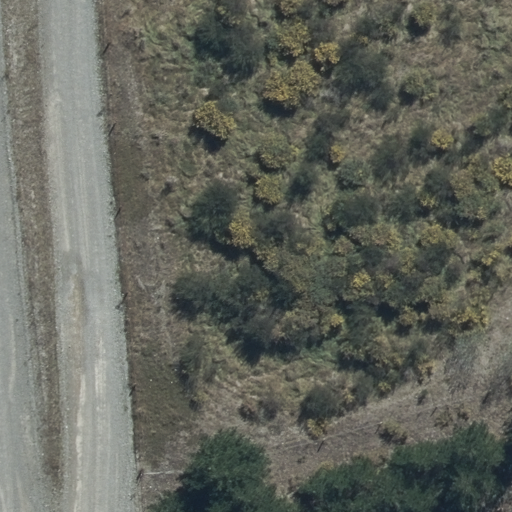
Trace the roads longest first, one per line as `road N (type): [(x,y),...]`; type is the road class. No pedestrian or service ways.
road 1 (unclassified): [(80,511),(69,0)]
road 2 (unclassified): [(9,497),(0,369)]
